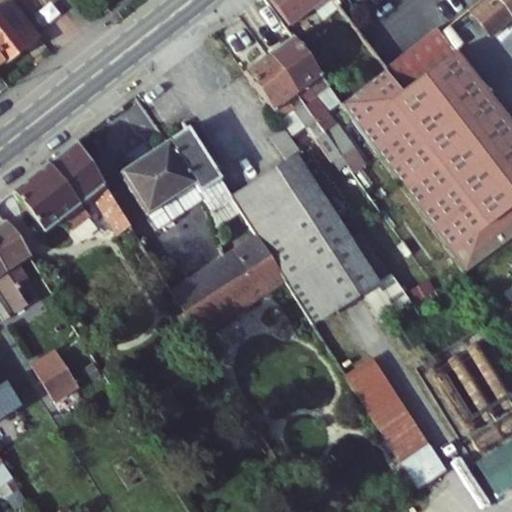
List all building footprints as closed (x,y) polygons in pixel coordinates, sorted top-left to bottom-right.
[(325,18),(311,0),(269,0),(256,10),(282,43),(309,20),(323,37),(333,28),(325,18)] [(311,0),(325,18),(346,0),(311,0)] [(473,37),(494,43),(511,28),(511,0),(485,0),(490,6),(474,17),(473,37)] [(0,4),(0,32),(20,18),(5,1),(0,4)] [(0,32),(0,61),(35,35),(20,18),(0,32)] [(511,236),(511,141),(433,42),(340,118),(459,273),(511,236)] [(339,117),(284,46),(259,66),(314,137),(341,173),(350,184),(363,174),(326,127),(339,117)] [(314,137),(259,66),(232,87),(280,148),(288,158),(300,148),(328,183),(341,173),(314,137)] [(197,223),(223,205),(180,137),(154,153),(192,214),(197,223)] [(60,152),(56,156),(0,199),(0,211),(27,249),(78,209),(106,252),(119,243),(60,152)] [(192,214),(154,153),(109,184),(147,243),(192,214)] [(223,205),(232,219),(247,243),(261,265),(278,292),(303,332),(350,303),(371,290),(291,162),(223,205)] [(261,265),(247,243),(207,270),(222,292),(261,265)] [(0,245),(0,295),(4,301),(16,293),(6,276),(15,269),(0,245)] [(148,288),(133,265),(116,276),(131,299),(148,288)] [(278,292),(261,265),(222,292),(239,318),(278,292)] [(157,303),(188,351),(239,318),(222,292),(207,270),(157,303)] [(406,310),(383,281),(371,290),(350,303),(372,334),(406,310)] [(0,325),(14,316),(4,301),(0,295),(0,325)] [(349,380),(336,359),(325,367),(339,388),(349,380)] [(43,362),(20,377),(42,410),(65,396),(43,362)] [(339,388),(411,503),(439,485),(369,369),(349,380),(339,388)] [(0,403),(0,424),(1,427),(11,421),(0,403)] [(511,441),(511,440),(471,457),(486,493),(511,481),(511,441)]
